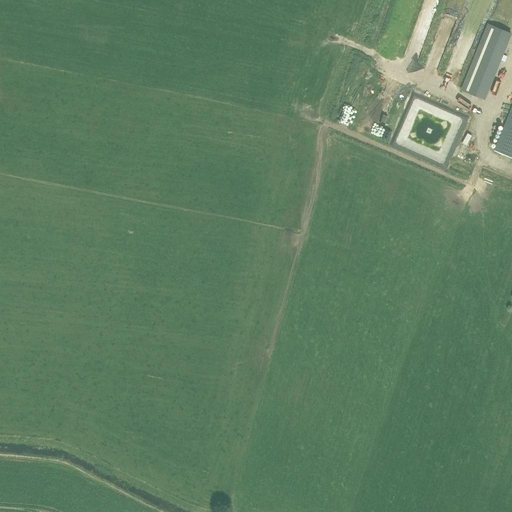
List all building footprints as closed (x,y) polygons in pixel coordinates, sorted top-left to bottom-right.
[(488,26),(462,91),(484,100),(510,35),(488,26)] [(427,46),(430,37),(422,34),(419,44),(427,46)] [(460,43),(473,49),(477,40),(464,35),(460,43)] [(414,56),(413,68),(421,69),(422,57),(414,56)] [(435,105),(423,137),(455,149),(468,117),(435,105)] [(511,108),(495,151),(511,158),(511,108)]
